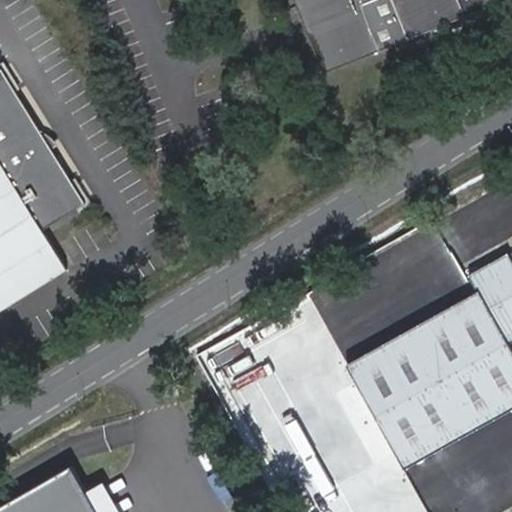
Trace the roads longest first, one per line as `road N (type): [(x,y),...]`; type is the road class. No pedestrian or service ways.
road 1 (tertiary): [(0,425),(511,106)]
road 2 (unknown): [(0,18),(127,218)]
road 3 (unknown): [(165,418),(0,488)]
